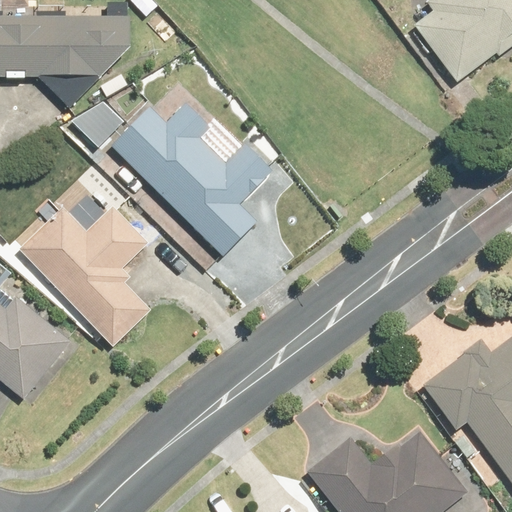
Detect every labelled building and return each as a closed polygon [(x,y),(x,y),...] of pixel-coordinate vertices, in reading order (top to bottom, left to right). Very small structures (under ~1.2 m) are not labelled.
[(427,11),(408,25),(450,83),(511,37),(511,0),(425,0),(421,3),(427,11)] [(138,16),(0,17),(0,80),(43,79),(76,112),(138,50),(138,16)] [(70,118),(100,143),(124,120),(105,99),(70,118)] [(154,105),(113,146),(228,259),(263,223),(245,206),(277,174),(250,147),(232,165),(204,138),(214,129),(190,105),(173,123),(154,105)] [(113,157),(90,135),(79,146),(102,168),(113,157)] [(68,208),(24,250),(118,349),(157,312),(130,284),(135,280),(126,270),(152,245),(117,209),(92,233),(68,208)] [(0,297),(0,376),(29,400),(76,343),(22,299),(14,309),(0,297)] [(442,370),(420,386),(450,427),(463,417),(511,484),(511,332),(485,352),(475,339),(439,365),(442,370)] [(346,440),(304,471),(335,511),(432,511),(461,491),(415,430),(396,444),(393,441),(363,463),(346,440)]
